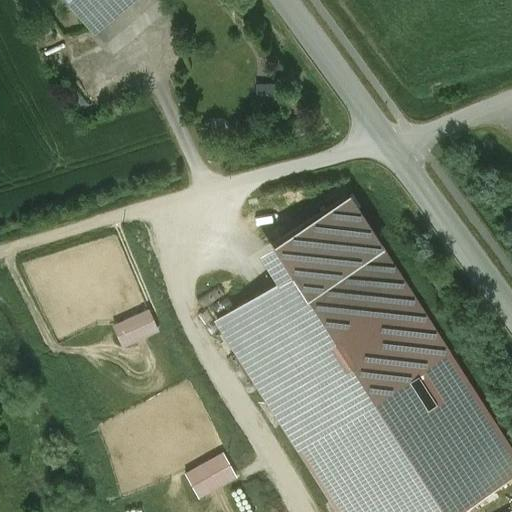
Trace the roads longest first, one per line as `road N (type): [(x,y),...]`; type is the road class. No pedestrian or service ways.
road 1 (unclassified): [(384,137),(0,254)]
road 2 (tertiary): [(511,311),(384,137)]
road 3 (tertiary): [(384,137),(283,0)]
road 4 (unclassified): [(511,97),(414,137),(384,137)]
